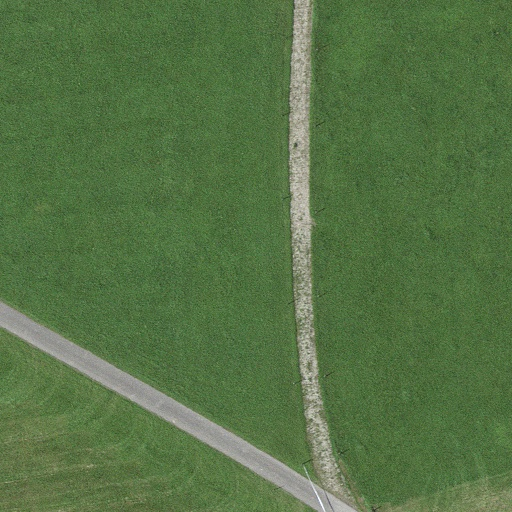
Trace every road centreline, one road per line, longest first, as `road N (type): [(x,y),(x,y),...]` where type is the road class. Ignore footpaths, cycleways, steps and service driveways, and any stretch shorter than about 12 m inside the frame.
road 1 (track): [(0,313),(334,511)]
road 2 (track): [(279,511),(511,411)]
